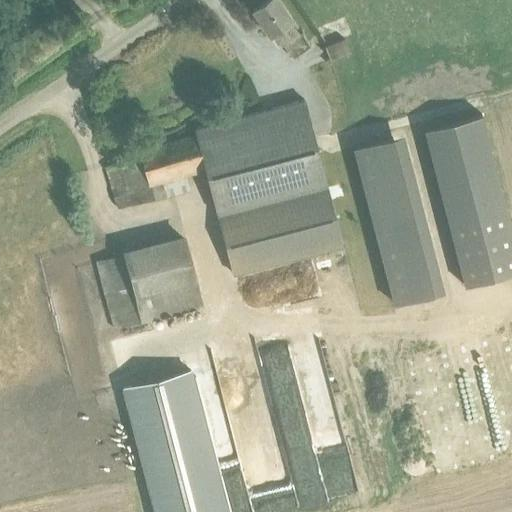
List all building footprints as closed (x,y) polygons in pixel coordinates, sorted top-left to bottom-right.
[(311,45),(279,0),(265,0),(252,10),(270,35),(272,34),(280,45),(283,43),(293,58),(311,45)] [(325,46),(330,59),(350,51),(345,38),(325,46)] [(342,244),(305,99),(196,129),(197,136),(139,151),(141,156),(105,166),(118,207),(190,188),(186,171),(205,166),(233,273),(342,244)] [(511,272),(511,231),(482,114),(423,129),(464,285),(511,272)] [(354,147),(394,303),(433,293),(393,137),(354,147)] [(194,278),(183,239),(96,262),(113,329),(199,306),(192,279),(194,278)] [(227,511),(190,370),(123,388),(155,511),(227,511)] [(305,507),(359,496),(338,394),(320,397),(323,411),(312,414),(317,439),(287,446),(290,463),(296,462),(305,507)]
